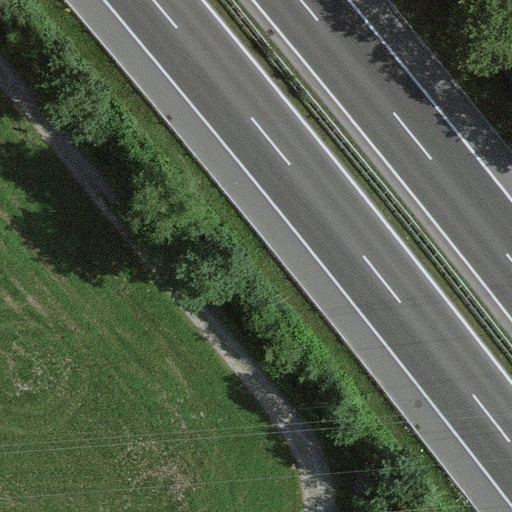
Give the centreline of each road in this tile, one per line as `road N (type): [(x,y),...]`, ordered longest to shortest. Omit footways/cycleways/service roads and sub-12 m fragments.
road 1 (motorway): [(149,0),(511,445)]
road 2 (track): [(0,60),(279,410),(312,480),(311,511)]
road 3 (motorway): [(511,254),(305,0)]
